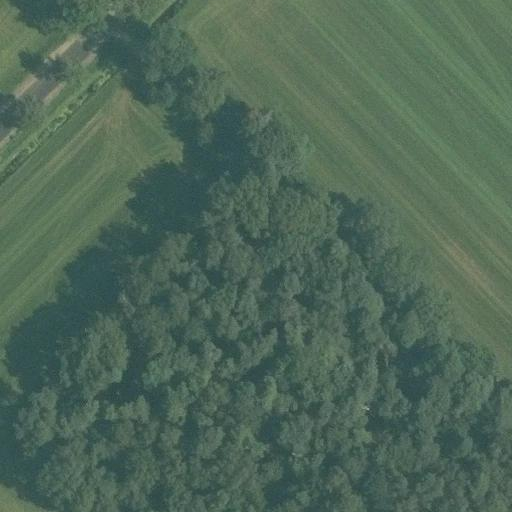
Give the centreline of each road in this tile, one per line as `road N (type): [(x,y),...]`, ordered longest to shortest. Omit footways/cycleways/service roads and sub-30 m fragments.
road 1 (track): [(120,17),(511,437)]
road 2 (unclassified): [(0,135),(138,0)]
